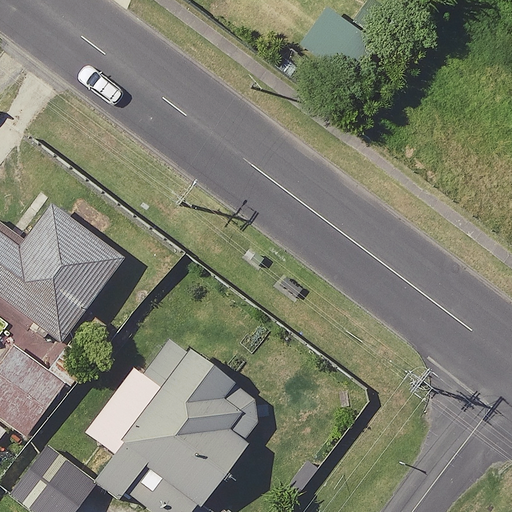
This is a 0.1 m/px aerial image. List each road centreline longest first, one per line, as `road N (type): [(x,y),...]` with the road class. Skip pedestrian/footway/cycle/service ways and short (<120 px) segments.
road 1 (tertiary): [(33,0),(511,358)]
road 2 (residential): [(511,381),(416,511)]
